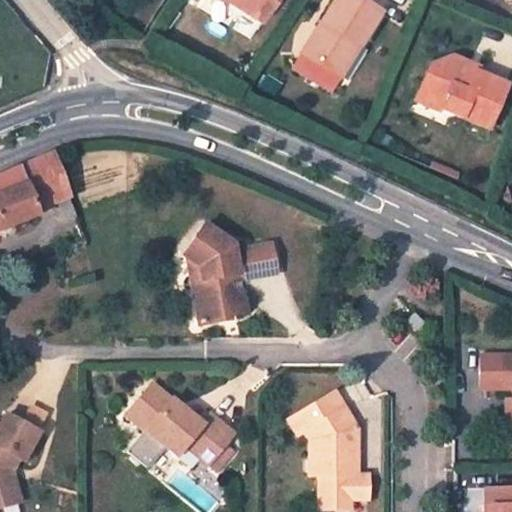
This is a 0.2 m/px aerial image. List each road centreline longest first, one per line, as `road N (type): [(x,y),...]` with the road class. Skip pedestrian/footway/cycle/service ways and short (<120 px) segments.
road 1 (residential): [(0,339),(44,356),(363,347)]
road 2 (tertiary): [(111,106),(173,116),(281,155),(414,220)]
road 3 (residential): [(363,347),(408,401),(407,511)]
road 4 (residential): [(414,220),(365,316),(363,347)]
road 5 (residential): [(111,106),(82,54),(35,0)]
